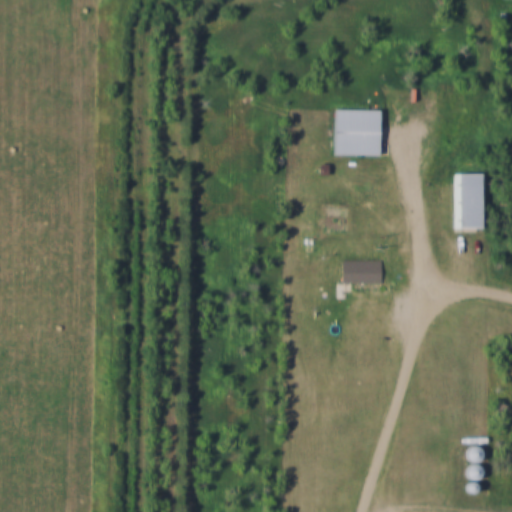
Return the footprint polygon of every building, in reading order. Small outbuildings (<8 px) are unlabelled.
[(335,101),(379,101),(378,148),(335,147),(335,101)] [(456,168),(485,168),(485,223),(456,223),(456,168)] [(342,253),(381,253),(381,275),(342,275),(342,253)] [(474,455),(478,454),(481,451),(482,447),(481,443),(478,440),(474,439),(470,440),(467,443),(466,447),(467,451),(470,454),(474,455)] [(474,473),(478,472),(481,469),(482,465),(481,461),(478,458),(474,457),(470,458),(467,461),(466,465),(467,469),(470,472),(474,473)] [(472,486),(475,485),(477,483),(477,480),(477,477),(475,475),(472,474),(469,475),(467,477),(466,480),(467,483),(469,485),(472,486)]
